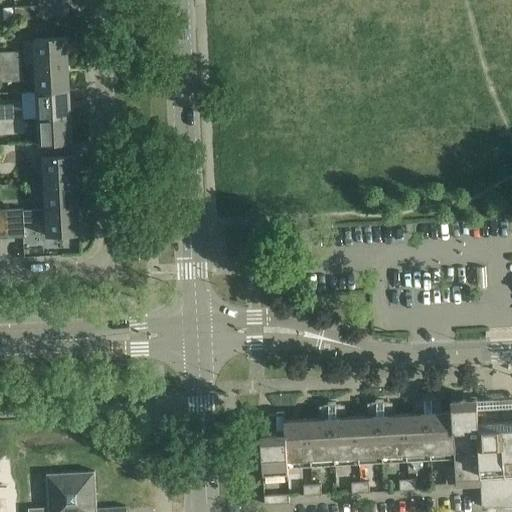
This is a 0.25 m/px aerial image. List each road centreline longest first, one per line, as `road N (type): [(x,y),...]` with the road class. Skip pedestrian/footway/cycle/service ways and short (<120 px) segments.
road 1 (residential): [(0,275),(99,269),(114,250),(101,0)]
road 2 (tertiary): [(180,0),(196,321)]
road 3 (unclassified): [(511,348),(410,353),(321,338)]
road 4 (tertiary): [(206,511),(198,344)]
road 5 (tertiary): [(196,321),(96,330),(67,341)]
road 6 (tertiary): [(67,341),(198,344)]
road 7 (unclassified): [(321,338),(281,319),(196,321)]
road 8 (unclassified): [(198,344),(321,338)]
